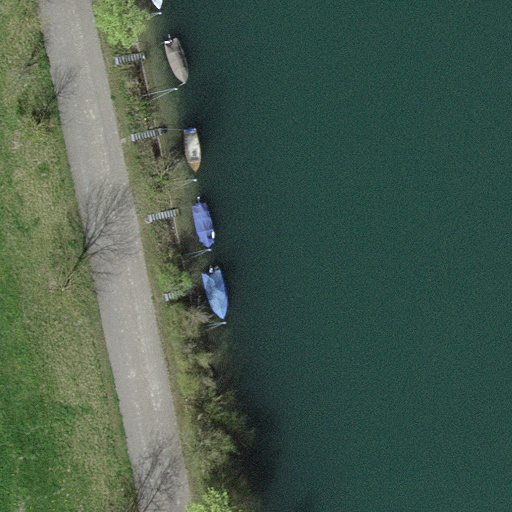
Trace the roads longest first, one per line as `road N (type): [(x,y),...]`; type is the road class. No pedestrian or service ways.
road 1 (unclassified): [(168,511),(63,0)]
road 2 (track): [(57,511),(0,315)]
